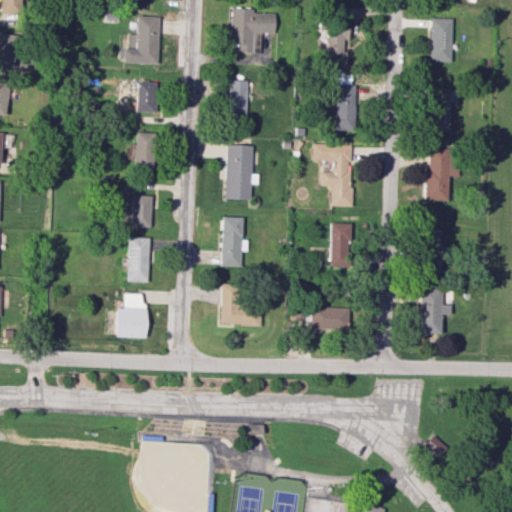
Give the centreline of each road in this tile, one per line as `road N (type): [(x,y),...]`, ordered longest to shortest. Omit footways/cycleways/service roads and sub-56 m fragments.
road 1 (residential): [(511,369),(0,355)]
road 2 (residential): [(393,0),(378,367)]
road 3 (residential): [(179,363),(192,0)]
